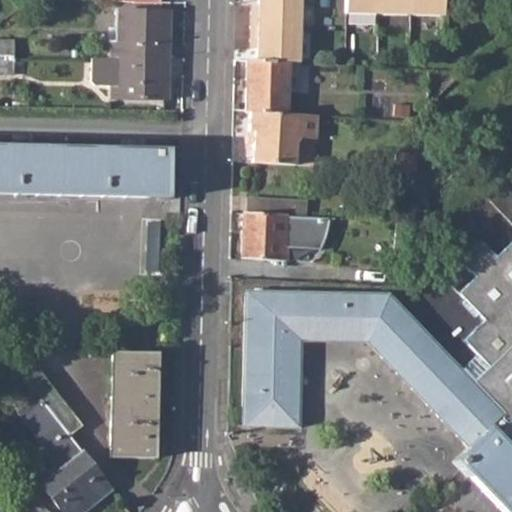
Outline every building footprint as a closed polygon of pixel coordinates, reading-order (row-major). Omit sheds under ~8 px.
[(249,16),(249,30),(298,32),(299,0),(256,0),(256,16),(249,16)] [(304,0),(304,23),(315,24),(315,0),(304,0)] [(344,0),(344,18),(377,19),(377,0),(344,0)] [(377,0),(377,19),(408,20),(408,0),(377,0)] [(408,0),(408,20),(441,21),(442,0),(408,0)] [(115,60),(167,61),(168,13),(115,12),(115,60)] [(253,46),(254,64),(266,64),(288,65),(297,66),(298,32),(249,30),(248,46),(253,46)] [(0,56),(12,57),(12,42),(0,42),(0,56)] [(0,75),(11,76),(12,57),(0,56),(0,75)] [(115,60),(96,59),(95,82),(99,86),(114,86),(114,99),(166,100),(167,61),(115,60)] [(287,113),(288,65),(266,64),(254,64),(246,64),(244,111),(287,113)] [(287,113),(248,112),(247,130),(253,130),(252,143),(252,161),(295,163),(296,142),(302,137),(317,138),(318,113),(287,113)] [(0,194),(164,199),(166,151),(0,146),(0,194)] [(418,150),(395,149),(395,166),(418,166),(418,154),(418,150)] [(249,213),(292,215),(292,200),(245,198),(244,213),(249,213)] [(299,215),(305,215),(305,200),(292,200),(292,215),(299,215)] [(305,215),(299,215),(292,215),(249,213),(244,213),(242,213),(241,258),(297,260),(298,247),(333,248),(337,230),(338,216),(305,215)] [(396,263),(412,263),(415,218),(397,218),(396,263)] [(476,355),(511,392),(511,243),(496,258),(481,241),(459,261),(476,277),(460,294),(484,320),(463,341),(476,355)] [(511,511),(511,392),(476,355),(459,372),(386,296),(244,295),(241,428),(296,429),(298,340),(365,341),(467,449),(453,462),(500,511),(511,511)] [(38,399),(69,438),(81,428),(26,357),(13,368),(38,399)] [(110,460),(155,461),(157,360),(112,360),(110,460)] [(38,399),(30,405),(36,414),(26,422),(64,473),(44,489),(61,511),(84,511),(111,492),(69,438),(38,399)] [(20,413),(26,422),(36,414),(30,405),(20,413)] [(46,511),(18,486),(10,494),(28,511),(46,511)]
